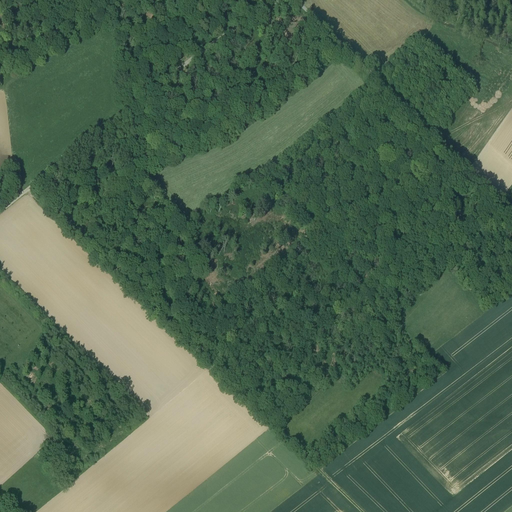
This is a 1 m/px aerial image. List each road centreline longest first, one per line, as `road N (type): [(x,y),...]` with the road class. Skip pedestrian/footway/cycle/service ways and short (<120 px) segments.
road 1 (track): [(29,186),(363,511)]
road 2 (unclassified): [(278,0),(0,210)]
road 3 (unclassified): [(511,211),(296,0)]
